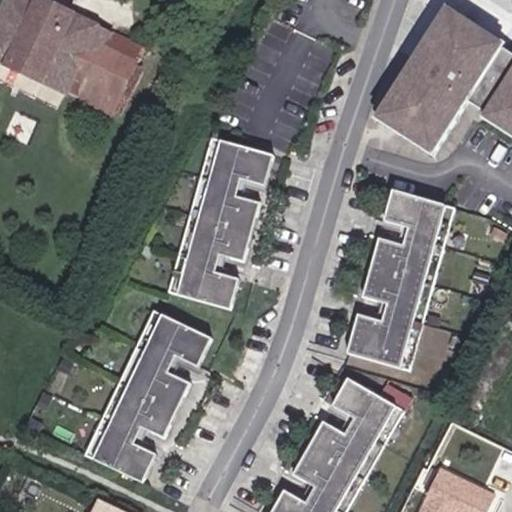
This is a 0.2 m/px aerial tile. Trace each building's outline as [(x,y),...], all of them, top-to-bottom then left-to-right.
[(38,0),(6,0),(0,12),(0,36),(1,37),(0,37),(0,58),(48,80),(42,96),(64,107),(72,92),(102,30),(38,0)] [(439,157),(470,108),(511,133),(511,58),(505,54),(508,48),(448,11),(380,120),(408,138),(405,143),(439,157)] [(102,30),(72,92),(117,116),(150,53),(102,30)] [(247,266),(263,207),(239,200),(243,183),(248,184),(246,190),(261,194),(268,189),(276,159),(214,143),(212,148),(221,150),(203,217),(194,215),(192,225),(201,227),(182,294),(173,292),(172,297),(234,314),(242,283),(239,276),(224,272),(217,276),(222,259),(247,266)] [(429,280),(447,213),(456,215),(458,210),(396,193),(387,224),(405,235),(412,230),(408,247),(383,240),(366,300),(391,307),(386,324),(383,316),(368,312),(362,317),(351,356),(413,373),(414,368),(406,365),(426,290),(435,292),(438,282),(429,280)] [(168,443),(194,388),(171,377),(179,361),(181,369),(195,375),(197,369),(202,372),(215,343),(157,316),(155,321),(163,324),(133,388),(125,384),(121,393),(130,396),(100,460),(91,455),(89,461),(147,488),(161,459),(159,452),(145,445),(138,448),(145,433),(168,443)] [(363,474),(397,414),(405,418),(408,413),(351,382),(336,409),(338,417),(351,424),(358,422),(350,437),(328,424),(297,479),(320,491),(311,506),(310,499),(296,491),(289,494),(278,511),(341,511),(358,483),(366,487),(371,479),(363,474)] [(491,511),(497,502),(442,473),(424,506),(435,511),(491,511)]
